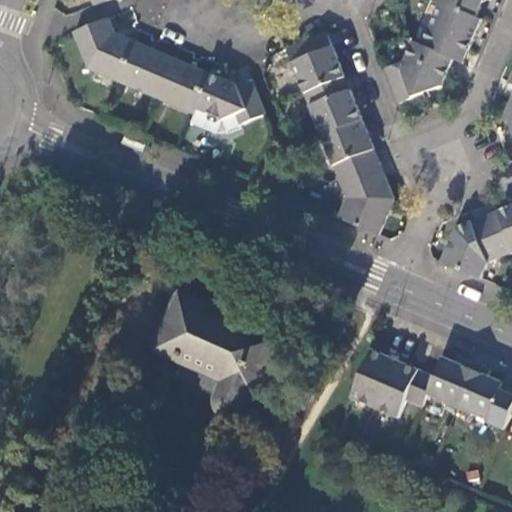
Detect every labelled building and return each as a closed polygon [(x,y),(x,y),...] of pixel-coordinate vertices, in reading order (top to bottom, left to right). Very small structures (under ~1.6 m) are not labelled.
[(443,0),(423,46),(416,43),(406,62),(386,70),(400,105),(442,90),(449,73),(454,62),(463,65),(473,42),(482,19),(478,17),(484,4),(492,1),(491,0),(443,0)] [(109,19),(73,34),(89,71),(194,116),(197,110),(223,122),(236,116),(240,125),(266,116),(252,81),(240,86),(229,82),(192,66),(155,50),(116,34),(115,33),(109,19)] [(339,219),(380,237),(395,201),(386,180),(368,133),(356,103),(339,61),(328,33),(287,50),(348,199),(339,219)] [(489,264),(511,255),(511,208),(506,211),(467,227),(457,230),(444,264),(482,281),(489,264)] [(281,339),(184,295),(159,350),(227,381),(221,394),(219,399),(219,404),(220,408),(223,412),(229,416),(233,418),(236,418),(240,417),(243,415),(246,412),(255,392),(257,393),(281,339)] [(353,399),(401,419),(409,402),(425,408),(430,396),(490,421),(489,424),(506,431),(511,417),(511,378),(509,377),(506,384),(501,382),(482,374),(483,371),(463,363),(456,359),(454,363),(446,359),(437,377),(423,371),(412,366),(413,363),(390,353),(386,351),(385,355),(374,350),(353,399)] [(302,387),(293,403),(305,411),(315,394),(302,387)] [(11,464),(0,461),(0,481),(6,483),(11,464)]
